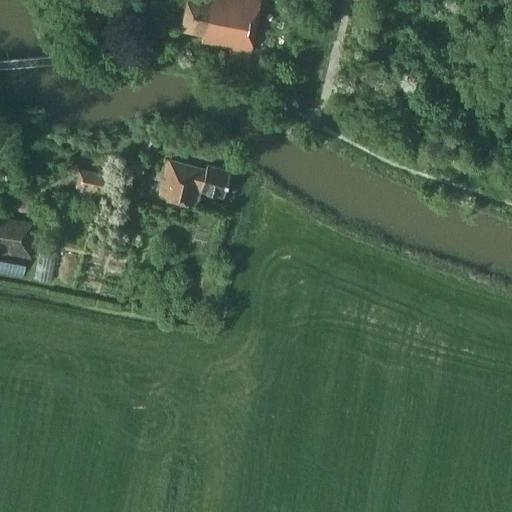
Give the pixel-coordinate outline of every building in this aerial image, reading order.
[(226,63),(245,66),(256,0),(182,0),(177,27),(202,31),(200,42),(229,47),(226,63)] [(145,160),(127,156),(122,173),(140,178),(145,160)] [(206,166),(165,159),(160,195),(193,200),(195,189),(223,193),(227,168),(206,164),(206,166)] [(105,174),(80,168),(80,170),(78,169),(74,188),(101,194),(105,174)] [(9,211),(0,209),(0,253),(7,255),(7,253),(16,254),(16,257),(28,259),(29,256),(30,257),(32,245),(31,245),(32,241),(35,223),(32,222),(32,221),(8,217),(9,211)]
